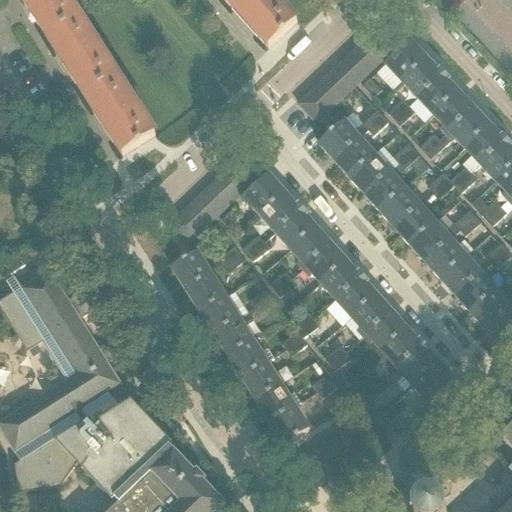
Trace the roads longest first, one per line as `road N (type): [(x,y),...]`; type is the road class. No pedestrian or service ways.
road 1 (residential): [(248,116),(474,378),(472,391),(356,511)]
road 2 (residential): [(291,511),(244,464),(105,243)]
road 3 (residential): [(105,243),(0,76)]
road 4 (residential): [(105,243),(248,116)]
road 5 (residential): [(248,116),(371,0)]
road 6 (residential): [(511,125),(398,0)]
